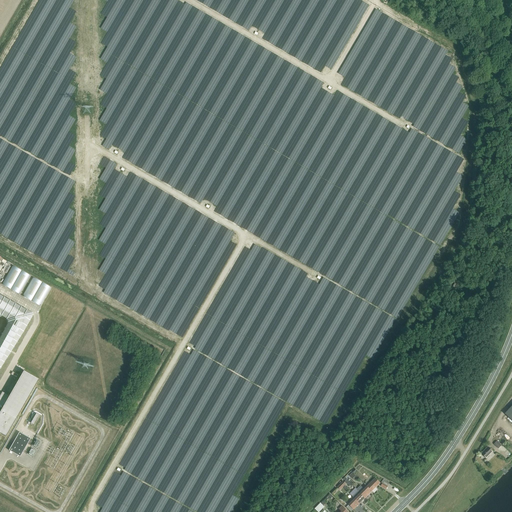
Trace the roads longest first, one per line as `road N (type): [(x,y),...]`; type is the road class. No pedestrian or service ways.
road 1 (secondary): [(395,511),(449,450),(511,332)]
road 2 (track): [(303,511),(357,457),(403,482)]
